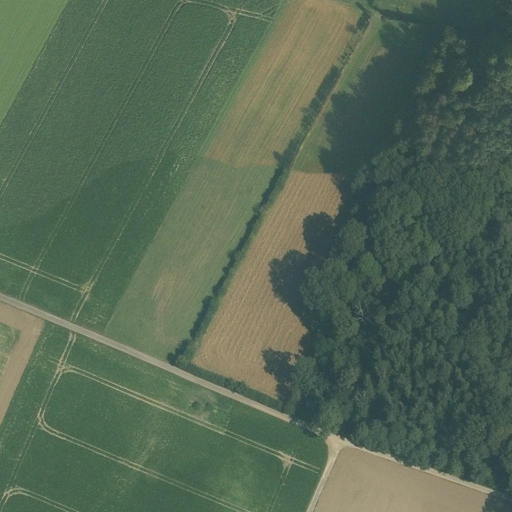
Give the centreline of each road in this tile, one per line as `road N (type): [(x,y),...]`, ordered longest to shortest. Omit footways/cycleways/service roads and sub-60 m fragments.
road 1 (track): [(0,297),(340,440),(511,499)]
road 2 (track): [(343,0),(476,26)]
